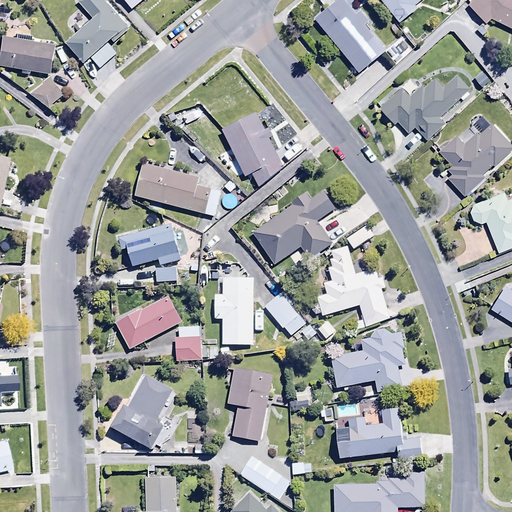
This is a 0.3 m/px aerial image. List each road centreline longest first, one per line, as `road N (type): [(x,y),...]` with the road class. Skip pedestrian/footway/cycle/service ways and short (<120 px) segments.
road 1 (residential): [(234,10),(332,126),(410,241),(460,387),(464,511)]
road 2 (residential): [(234,10),(124,102),(73,185),(59,299),(69,511)]
